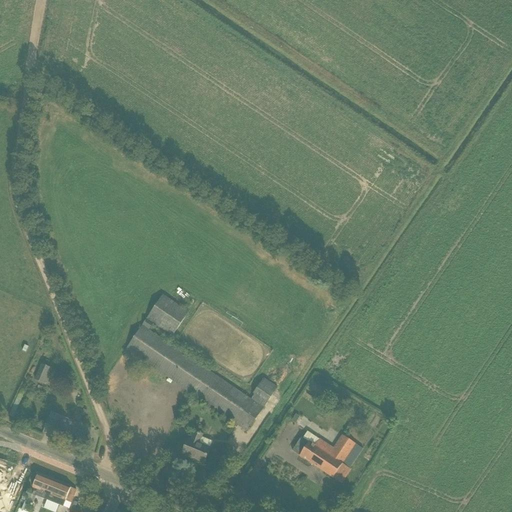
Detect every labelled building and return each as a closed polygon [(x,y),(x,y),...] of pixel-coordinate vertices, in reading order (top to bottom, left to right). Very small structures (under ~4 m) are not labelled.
[(251,400),(149,331),(154,324),(172,337),(189,313),(163,295),(142,326),(126,349),(248,432),(277,388),(263,378),(253,394),(254,395),(251,400)] [(42,364),(35,380),(45,385),(53,369),(46,366),(42,364)] [(47,422),(43,432),(82,448),(87,434),(78,430),(61,423),(63,418),(51,413),(47,422)] [(188,439),(182,455),(204,464),(210,448),(199,444),(202,438),(203,435),(195,432),(191,440),(188,439)] [(293,449),(292,451),(300,456),(341,484),(364,449),(343,436),(334,450),(319,440),(315,446),(301,438),(293,449)] [(41,498),(63,507),(65,502),(70,504),(76,490),(37,475),(32,489),(43,493),(41,498)] [(0,511),(8,511),(13,501),(3,497),(0,503),(0,511)] [(326,499),(323,503),(331,508),(333,504),(326,499)]
